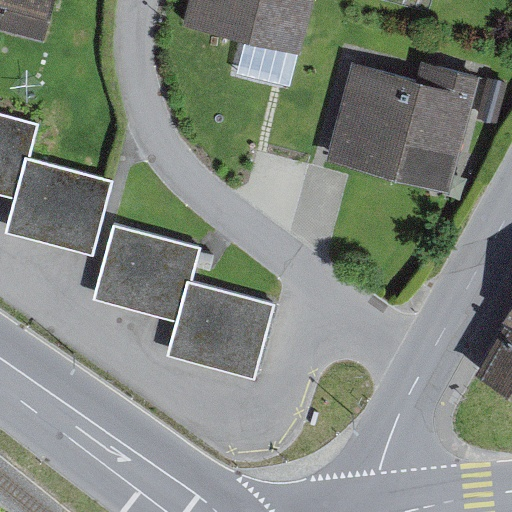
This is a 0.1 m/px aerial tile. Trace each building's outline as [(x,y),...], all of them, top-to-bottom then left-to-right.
[(0,0),(0,27),(45,38),(55,0),(0,0)] [(187,0),(182,21),(301,50),(313,0),(187,0)] [(353,59),(327,157),(449,189),(480,73),(420,58),(416,75),(353,59)] [(39,122),(0,111),(0,193),(12,197),(3,231),(93,254),(113,177),(30,156),(39,122)] [(202,244),(112,221),(92,297),(175,319),(166,353),(256,376),(276,300),(193,278),(202,244)] [(511,302),(474,369),(511,390),(511,302)]
